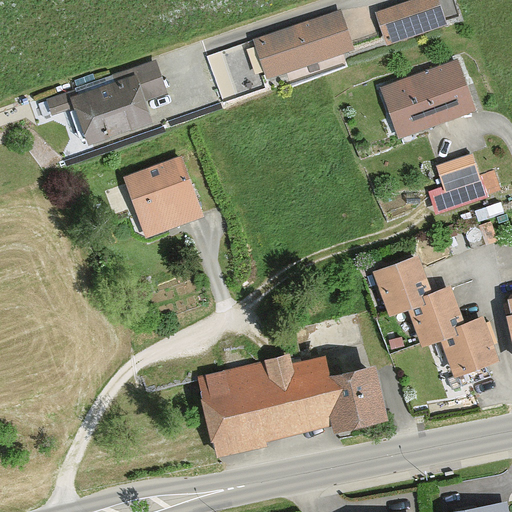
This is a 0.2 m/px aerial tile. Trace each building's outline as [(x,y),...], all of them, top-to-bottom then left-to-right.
[(389,46),(447,26),(438,0),(416,0),(378,14),(389,46)] [(343,12),(255,44),(268,80),(357,49),(343,12)] [(159,60),(135,68),(147,102),(171,94),(159,60)] [(460,61),(383,88),(401,138),(478,111),(460,61)] [(90,145),(154,122),(147,102),(135,68),(113,76),(115,83),(74,98),(77,106),(90,145)] [(77,106),(74,98),(72,93),(47,102),(52,115),(77,106)] [(184,157),(127,178),(148,236),(206,215),(184,157)] [(465,159),(440,168),(447,188),(472,179),(465,159)] [(491,197),(484,175),(472,179),(447,188),(430,193),(438,215),(491,197)] [(463,221),(474,252),(505,241),(497,221),(482,226),(478,216),(463,221)] [(393,316),(412,309),(438,300),(421,255),(376,272),(393,316)] [(426,347),(445,340),(471,331),(457,293),(438,300),(412,309),(426,347)] [(502,361),(489,324),(471,331),(445,340),(461,385),(489,375),(486,367),(502,361)] [(200,377),(219,458),(273,446),(271,439),(336,424),(338,432),(393,420),(380,363),(334,374),(330,355),(294,363),(293,356),(200,377)] [(511,511),(510,503),(459,511),(511,511)]
